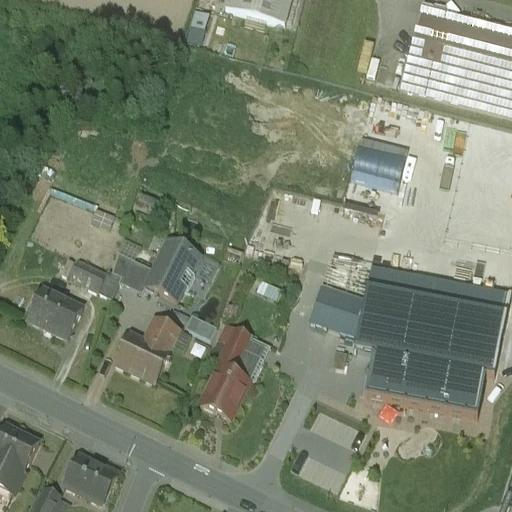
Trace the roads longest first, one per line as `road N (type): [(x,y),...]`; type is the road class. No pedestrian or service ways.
road 1 (tertiary): [(0,378),(152,454)]
road 2 (tertiary): [(152,454),(268,511)]
